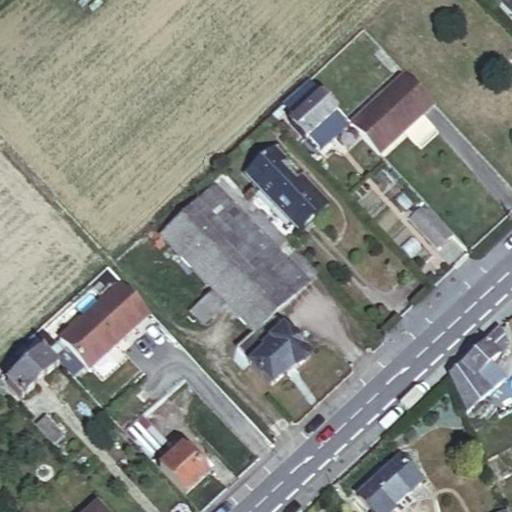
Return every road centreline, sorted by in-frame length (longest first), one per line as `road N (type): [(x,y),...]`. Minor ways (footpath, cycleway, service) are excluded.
road 1 (secondary): [(256,511),(511,274)]
road 2 (unknown): [(293,477),(154,318),(130,326)]
road 3 (unknown): [(325,448),(185,297)]
